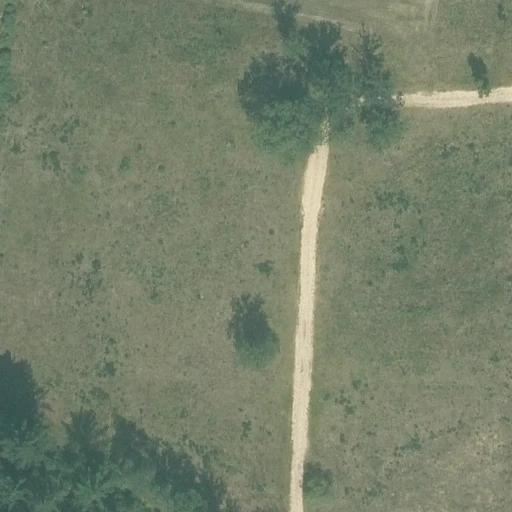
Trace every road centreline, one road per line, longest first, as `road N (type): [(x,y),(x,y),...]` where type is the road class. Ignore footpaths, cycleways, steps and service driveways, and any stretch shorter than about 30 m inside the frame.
road 1 (track): [(511,93),(361,102),(336,111),(316,147),(296,511)]
road 2 (track): [(171,511),(0,394)]
